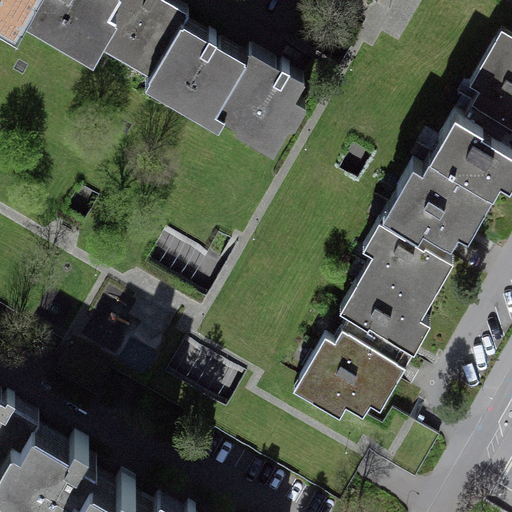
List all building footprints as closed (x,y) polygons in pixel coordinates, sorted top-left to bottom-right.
[(0,0),(0,3),(52,33),(78,49),(84,38),(147,74),(143,81),(221,126),(225,119),(275,148),(291,120),(295,122),(311,96),(300,90),(312,70),(286,55),(262,41),(258,49),(221,28),(189,9),(191,6),(181,0),(0,0)] [(511,20),(510,19),(477,77),(488,83),(474,107),(460,98),(426,157),(414,151),(388,198),(396,202),(387,218),(380,214),(363,243),(373,248),(341,304),(351,310),(337,335),(326,328),(294,384),(343,412),(351,398),(367,407),(375,392),(387,398),(396,381),(411,356),(420,339),(430,323),(437,310),(429,305),(454,261),(462,247),(452,241),(461,224),(469,228),(476,215),(485,220),(498,197),(510,175),(511,171),(511,20)] [(183,340),(170,367),(231,396),(244,369),(183,340)] [(0,485),(46,511),(209,511),(195,504),(162,485),(167,475),(157,470),(147,464),(143,471),(102,448),(109,436),(100,431),(93,427),(88,435),(47,411),(19,395),(0,384),(0,485)] [(395,442),(389,455),(418,469),(441,424),(393,400),(377,432),(395,442)]
